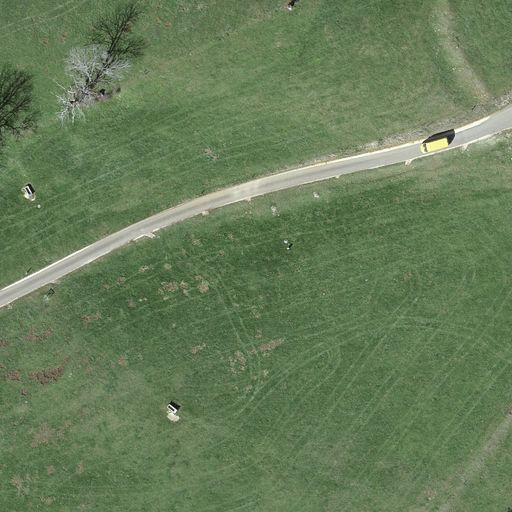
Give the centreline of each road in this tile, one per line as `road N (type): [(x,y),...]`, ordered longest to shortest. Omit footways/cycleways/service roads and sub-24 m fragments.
road 1 (unclassified): [(511,113),(427,146),(174,213),(0,297)]
road 2 (track): [(511,406),(432,511)]
